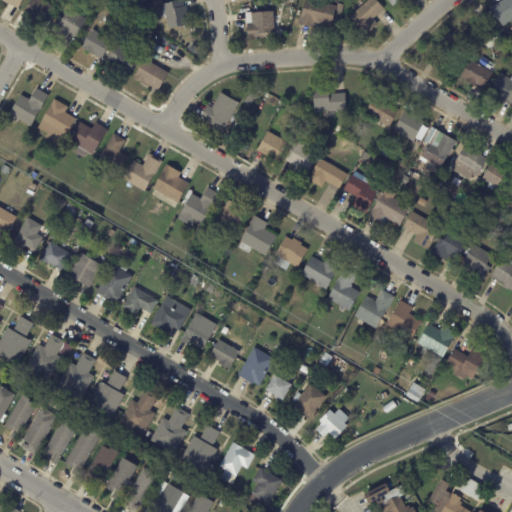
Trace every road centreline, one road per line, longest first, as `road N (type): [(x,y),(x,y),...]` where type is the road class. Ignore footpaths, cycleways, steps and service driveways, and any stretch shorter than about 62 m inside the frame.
road 1 (residential): [(0,35),(485,309),(511,344)]
road 2 (residential): [(166,134),(189,94),(225,62),(375,56),(511,136)]
road 3 (residential): [(0,277),(254,425),(323,481)]
road 4 (tertiary): [(511,387),(323,481),(295,511)]
